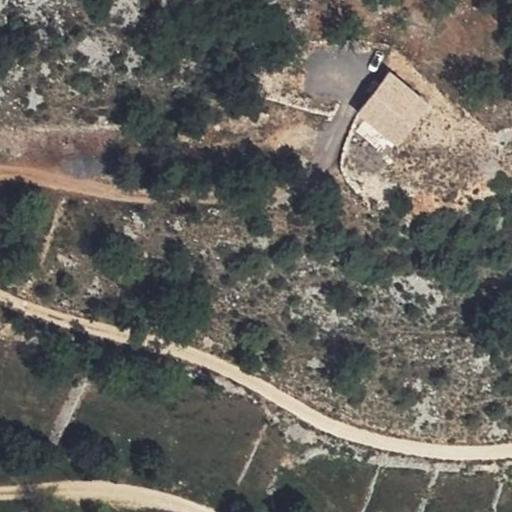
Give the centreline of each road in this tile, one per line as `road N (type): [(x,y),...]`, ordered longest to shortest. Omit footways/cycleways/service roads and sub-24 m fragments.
road 1 (track): [(511,454),(372,441),(256,387),(0,291)]
road 2 (unknown): [(0,167),(208,188),(279,182),(314,152),(337,95)]
road 3 (track): [(197,511),(85,493),(0,492)]
